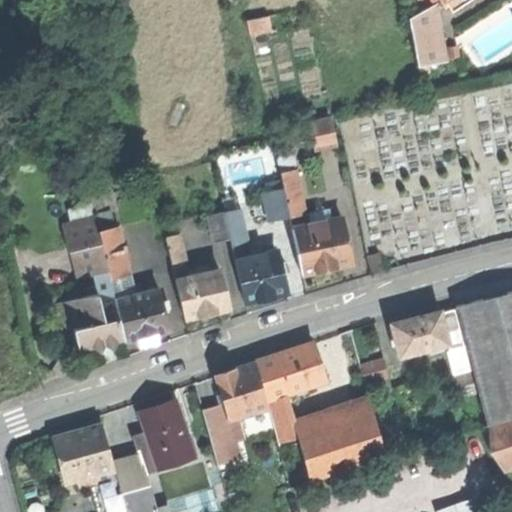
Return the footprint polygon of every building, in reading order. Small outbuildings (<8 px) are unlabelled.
[(444,0),(454,14),(474,0),(444,0)] [(408,5),(417,60),(437,57),(428,2),(408,5)] [(247,21),(251,41),(264,38),(261,19),(247,21)] [(61,75),(63,88),(84,83),(81,71),(61,75)] [(310,123),(316,148),(336,144),(331,118),(310,123)] [(286,200),(289,214),(307,210),(298,169),(281,172),(286,200)] [(291,223),(289,214),(286,200),(272,203),(277,226),(291,223)] [(226,209),(229,221),(243,218),(241,206),(226,209)] [(317,216),(318,222),(334,219),(331,207),(316,210),(317,216)] [(115,208),(96,212),(99,226),(118,222),(115,208)] [(215,240),(232,237),(229,221),(226,209),(210,212),(215,240)] [(57,255),(66,252),(103,242),(100,230),(97,217),(51,229),(57,255)] [(293,227),(302,271),(327,266),(352,261),(343,217),(334,219),(318,222),(313,223),(293,227)] [(232,237),(235,256),(244,255),(242,243),(248,241),(243,218),(229,221),(232,237)] [(118,225),(100,230),(103,242),(110,269),(113,279),(127,275),(125,268),(129,267),(118,225)] [(166,234),(172,262),(185,259),(179,232),(166,234)] [(73,279),(110,269),(103,242),(66,252),(73,279)] [(235,256),(244,300),(265,296),(285,292),(277,248),(244,255),(235,256)] [(380,252),(368,254),(371,270),(384,268),(380,252)] [(189,269),(191,275),(206,272),(204,263),(195,265),(196,268),(189,269)] [(177,279),(185,317),(207,312),(228,308),(220,269),(206,272),(191,275),(177,279)] [(158,287),(117,298),(128,339),(139,336),(142,345),(149,343),(157,341),(155,334),(170,330),(158,287)] [(511,289),(455,305),(456,307),(465,345),(477,389),(487,423),(511,415),(511,289)] [(115,353),(130,349),(128,339),(117,298),(104,302),(101,293),(84,298),(91,322),(98,349),(100,357),(115,353)] [(456,307),(441,311),(448,341),(450,349),(465,345),(456,307)] [(393,321),(401,353),(430,346),(448,341),(441,311),(440,309),(415,315),(393,321)] [(80,354),(98,349),(91,322),(72,327),(80,354)] [(432,353),(450,349),(448,341),(430,346),(432,353)] [(281,352),(255,360),(267,397),(281,392),(326,379),(314,342),(281,352)] [(477,389),(465,345),(450,349),(462,393),(477,389)] [(368,360),(373,379),(388,375),(383,356),(368,360)] [(213,373),(228,417),(266,405),(252,361),(232,367),(213,373)] [(354,381),(365,378),(361,362),(350,365),(354,381)] [(295,437),(281,392),(267,397),(281,442),(295,437)] [(135,435),(140,452),(146,471),(191,457),(174,400),(156,406),(141,410),(147,431),(135,435)] [(372,406),(295,430),(311,480),(387,456),(372,406)] [(511,415),(487,423),(489,450),(504,471),(511,468),(511,415)] [(269,417),(247,424),(252,439),(265,434),(268,443),(261,445),(274,486),(289,481),(269,417)] [(66,482),(85,476),(112,467),(110,461),(98,423),(73,431),(52,438),(66,482)] [(140,452),(110,461),(112,467),(120,493),(150,484),(146,471),(140,452)] [(85,476),(96,511),(113,511),(125,509),(120,493),(112,467),(85,476)] [(153,511),(158,510),(150,484),(120,493),(125,509),(125,511),(153,511)] [(437,511),(478,511),(473,495),(436,508),(437,511)]
